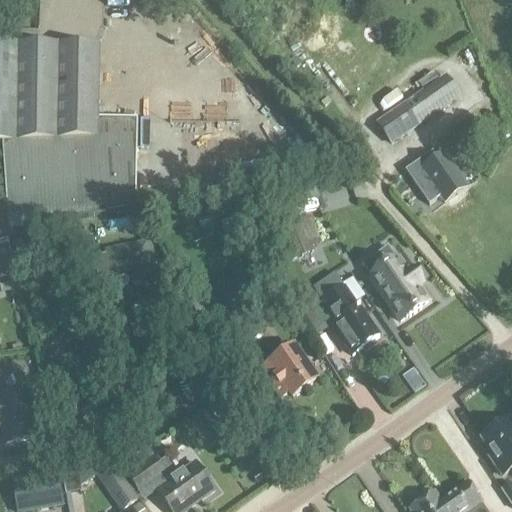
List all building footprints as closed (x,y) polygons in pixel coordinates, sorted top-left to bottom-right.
[(362,11),(362,0),(345,0),(345,11),(362,11)] [(0,145),(2,145),(7,236),(132,212),(135,126),(95,124),(98,51),(0,47),(0,145)] [(446,78),(409,104),(377,126),(392,147),(461,99),(446,78)] [(436,151),(408,170),(432,204),(440,198),(438,195),(441,192),(448,203),(471,188),(448,153),(441,158),(436,151)] [(274,161),(226,170),(230,189),(277,179),(274,161)] [(273,234),(287,265),(314,253),(313,249),(323,245),(310,217),(273,234)] [(34,264),(29,242),(12,246),(18,268),(34,264)] [(0,279),(15,276),(7,243),(0,244),(0,279)] [(115,277),(131,273),(134,289),(162,283),(159,268),(152,269),(147,246),(108,254),(108,256),(95,259),(100,285),(116,282),(115,277)] [(390,266),(378,274),(379,276),(371,281),(400,324),(408,318),(409,320),(421,311),(420,310),(428,305),(418,290),(422,287),(412,274),(408,276),(398,262),(390,267),(390,266)] [(246,271),(233,280),(210,297),(222,313),(216,318),(226,331),(255,310),(245,298),(259,288),(246,271)] [(313,291),(337,325),(331,330),(352,359),(362,352),(365,355),(376,347),(374,344),(379,340),(335,276),(313,291)] [(295,350),(270,367),(262,373),(283,402),(291,396),(293,400),(303,393),(318,383),(295,350)] [(48,381),(59,428),(80,423),(69,376),(48,381)] [(164,384),(174,412),(191,406),(189,401),(195,398),(187,376),(164,384)] [(0,428),(3,428),(5,445),(37,440),(30,396),(0,400),(0,428)] [(503,427),(500,422),(485,433),(488,437),(481,441),(494,459),(491,461),(502,478),(511,471),(511,425),(509,422),(503,427)] [(89,465),(100,480),(121,511),(123,511),(137,502),(115,470),(113,471),(107,461),(89,465)] [(153,461),(128,478),(141,495),(165,478),(153,461)] [(61,470),(66,497),(83,494),(78,467),(61,470)] [(195,467),(157,494),(170,511),(189,511),(215,494),(195,467)] [(12,480),(17,511),(46,511),(65,509),(59,472),(12,480)] [(511,484),(500,493),(511,509),(511,484)] [(485,511),(481,505),(482,505),(468,485),(440,504),(445,511),(485,511)] [(445,511),(440,504),(434,496),(411,511),(445,511)]
